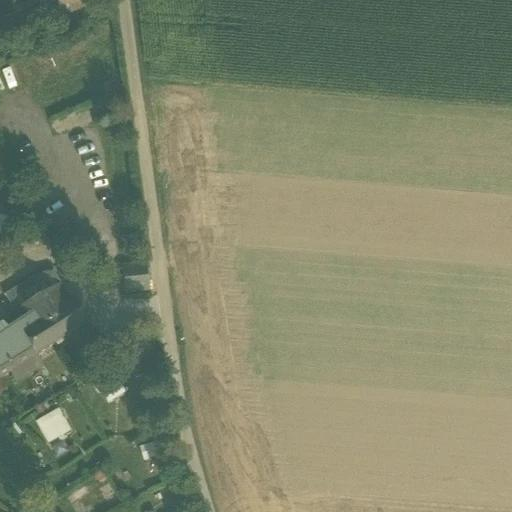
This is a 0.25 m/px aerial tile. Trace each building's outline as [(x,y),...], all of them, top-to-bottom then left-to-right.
[(52,0),(55,15),(89,9),(87,0),(52,0)] [(0,209),(0,230),(10,224),(0,209)] [(19,321),(0,332),(0,376),(8,371),(16,384),(43,368),(35,355),(88,322),(74,299),(69,302),(49,271),(5,299),(19,321)] [(36,420),(46,443),(71,432),(60,409),(36,420)] [(77,511),(93,511),(101,507),(86,485),(67,497),(77,511)]
